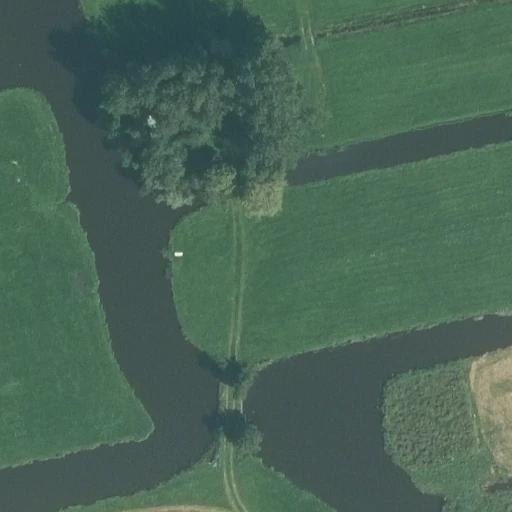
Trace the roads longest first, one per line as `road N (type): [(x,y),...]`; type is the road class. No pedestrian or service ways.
road 1 (track): [(233,162),(239,206),(232,362)]
road 2 (track): [(241,511),(229,487),(232,362)]
